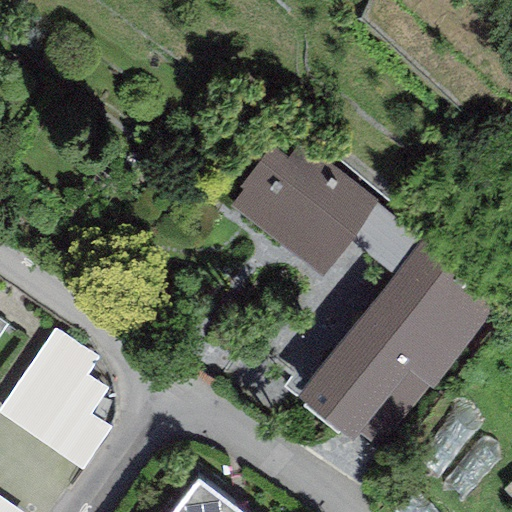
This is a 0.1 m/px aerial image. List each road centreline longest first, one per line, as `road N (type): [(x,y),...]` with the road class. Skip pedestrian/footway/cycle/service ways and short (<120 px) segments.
road 1 (residential): [(344,511),(168,382)]
road 2 (residential): [(168,382),(0,259)]
road 3 (residential): [(168,382),(82,511)]
